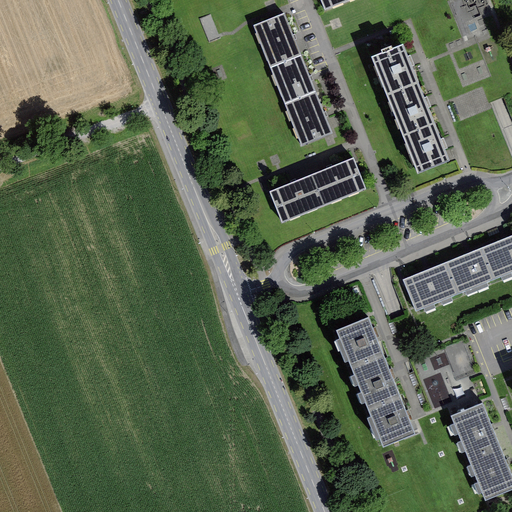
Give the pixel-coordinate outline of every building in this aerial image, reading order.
[(322,0),(325,8),(347,0),(322,0)] [(254,26),(270,66),(300,54),(285,14),(254,26)] [(372,58),(386,98),(421,85),(406,45),(372,58)] [(270,66),(285,106),(316,94),(300,54),(270,66)] [(386,98),(401,137),(435,125),(421,85),(386,98)] [(285,106),(301,146),(331,135),(316,94),(285,106)] [(401,137),(416,177),(450,164),(435,125),(401,137)] [(355,160),(313,176),(324,205),(366,189),(355,160)] [(313,176),(271,191),(281,221),(324,205),(313,176)] [(511,235),(482,248),(494,278),(511,271),(511,235)] [(482,248),(446,263),(458,293),(494,278),(482,248)] [(446,263),(404,279),(416,310),(458,293),(446,263)] [(338,330),(352,366),(383,354),(368,317),(338,330)] [(352,366),(369,407),(399,395),(383,354),(352,366)] [(369,407),(384,443),(414,431),(399,395),(369,407)] [(452,415),(469,456),(499,444),(482,403),(452,415)] [(469,456),(486,498),(511,487),(511,476),(499,444),(469,456)]
